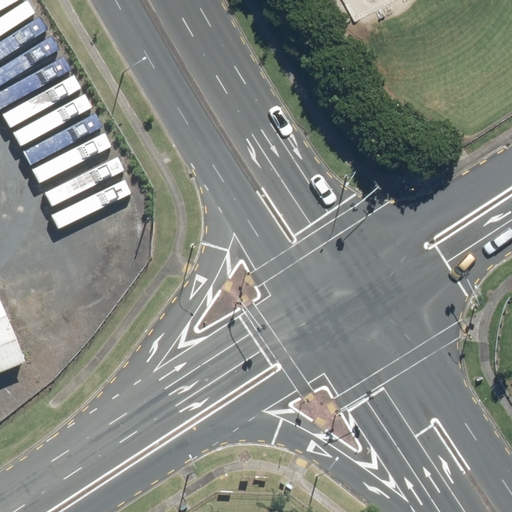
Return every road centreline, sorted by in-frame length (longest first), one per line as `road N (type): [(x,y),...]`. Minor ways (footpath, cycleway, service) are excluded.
road 1 (secondary): [(134,429),(211,250),(203,170),(181,117)]
road 2 (secondary): [(194,0),(362,261)]
road 3 (secondary): [(389,304),(511,493)]
road 4 (secondary): [(305,297),(181,117)]
road 5 (secondary): [(134,429),(305,297)]
road 6 (secondary): [(458,511),(337,338)]
road 7 (secondary): [(405,511),(309,446),(221,417)]
road 8 (tertiary): [(362,261),(511,167)]
road 9 (secondary): [(221,417),(86,511)]
road 10 (tertiary): [(511,223),(389,304)]
road 11 (secondary): [(337,338),(221,417)]
road 12 (secondary): [(181,117),(113,0)]
road 13 (secondary): [(29,511),(49,488),(134,429)]
